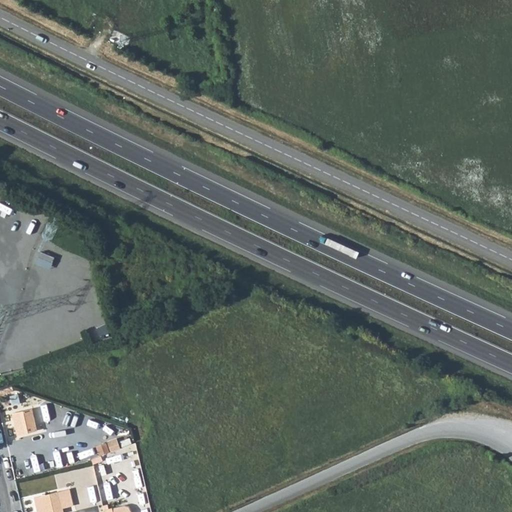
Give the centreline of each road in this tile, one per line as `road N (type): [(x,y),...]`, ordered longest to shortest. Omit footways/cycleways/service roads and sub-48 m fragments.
road 1 (trunk): [(0,120),(511,364)]
road 2 (trunk): [(511,330),(0,86)]
road 3 (tertiary): [(0,16),(511,259)]
road 4 (residential): [(248,511),(418,437),(470,433),(511,449)]
